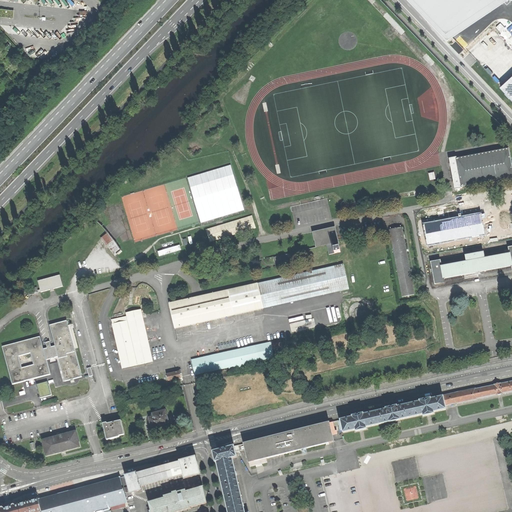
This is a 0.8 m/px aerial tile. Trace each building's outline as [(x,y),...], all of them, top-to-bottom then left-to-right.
[(511,0),(411,0),(451,42),(511,0)] [(14,10),(0,8),(0,16),(13,18),(14,10)] [(511,101),(511,76),(500,88),(511,101)] [(511,176),(511,169),(508,149),(457,159),(456,157),(449,159),(455,190),(462,188),(462,186),(511,176)] [(201,221),(245,208),(232,164),(189,176),(201,221)] [(481,214),(424,224),(428,245),(484,235),(481,214)] [(211,241),(256,227),(253,215),(207,229),(211,241)] [(335,228),(313,233),(316,247),(327,244),(329,254),(340,252),(335,228)] [(401,228),(390,230),(403,297),(414,294),(401,228)] [(115,242),(107,234),(101,239),(106,245),(107,245),(115,255),(116,254),(120,250),(115,242)] [(159,255),(181,251),(180,246),(158,250),(159,255)] [(440,261),(431,262),(435,284),(444,283),(443,278),(511,266),(511,247),(509,248),(510,254),(484,259),(483,253),(465,256),(467,262),(441,267),(440,261)] [(295,253),(274,258),(275,262),(296,257),(295,253)] [(343,264),(258,283),(263,308),(349,289),(343,264)] [(41,292),(63,286),(60,275),(38,281),(40,290),(41,292)] [(263,308),(258,283),(169,304),(175,329),(263,308)] [(38,291),(37,287),(26,290),(27,296),(38,293),(38,291)] [(354,312),(355,312),(355,314),(355,315),(356,317),(356,318),(363,316),(363,315),(363,313),(362,313),(362,310),(361,309),(361,308),(360,308),(359,307),(358,307),(357,307),(357,308),(356,308),(355,309),(355,310),(354,311),(354,312)] [(122,368),(152,362),(143,317),(141,318),(140,314),(129,316),(130,320),(127,321),(126,317),(112,320),(113,324),(112,324),(122,368)] [(67,321),(50,325),(55,346),(58,357),(65,381),(82,377),(67,321)] [(40,337),(2,347),(13,384),(50,374),(46,360),(43,349),(40,337)] [(280,340),(192,360),(195,374),(195,375),(229,367),(229,368),(235,367),(235,369),(249,366),(249,363),(273,357),(272,349),(282,347),(280,340)] [(55,346),(43,349),(46,360),(58,357),(55,346)] [(179,372),(167,374),(168,381),(181,378),(181,377),(180,374),(182,373),(181,369),(178,370),(179,372)] [(52,395),(48,381),(36,384),(40,398),(52,395)] [(475,388),(468,390),(471,401),(477,399),(496,395),(503,394),(511,391),(511,381),(500,383),(494,384),(494,385),(475,389),(475,388)] [(468,390),(449,394),(452,404),(454,404),(455,404),(471,401),(468,390)] [(442,396),(442,397),(443,396),(445,406),(452,404),(449,394),(442,396)] [(352,417),(340,420),(343,433),(355,430),(356,431),(359,431),(364,430),(367,429),(366,427),(389,422),(392,422),(397,421),(400,420),(423,414),(423,416),(426,415),(426,416),(431,415),(431,414),(434,414),(434,412),(446,409),(445,406),(443,396),(442,397),(431,399),(431,398),(425,399),(419,401),(420,402),(397,407),(397,406),(392,407),(386,408),(386,409),(363,414),(358,415),(352,416),(352,417)] [(154,417),(150,418),(152,427),(156,426),(157,429),(164,427),(168,426),(167,423),(168,423),(165,411),(153,414),(154,417)] [(107,423),(103,423),(107,439),(115,437),(120,436),(119,435),(124,434),(121,420),(107,424),(107,423)] [(329,423),(244,444),(249,463),(249,462),(250,466),(267,462),(266,458),(334,441),(329,423)] [(80,447),(76,432),(61,436),(60,433),(56,434),(57,437),(42,441),(46,456),(64,451),(80,447)] [(244,511),(232,459),(237,457),(234,446),(229,448),(219,451),(218,450),(213,452),(215,462),(217,462),(228,511),(244,511)] [(200,474),(195,456),(126,475),(130,493),(141,490),(140,486),(183,474),(184,478),(200,474)] [(93,511),(127,503),(120,477),(83,487),(39,499),(42,511),(93,511)] [(205,494),(203,486),(186,491),(186,490),(178,492),(177,491),(171,493),(172,494),(164,496),(164,498),(149,502),(151,511),(178,511),(191,508),(207,503),(205,494)] [(27,502),(18,505),(20,511),(39,511),(42,511),(39,499),(27,502)]
